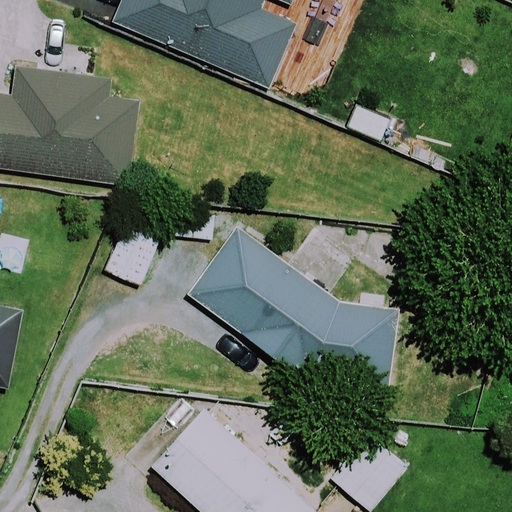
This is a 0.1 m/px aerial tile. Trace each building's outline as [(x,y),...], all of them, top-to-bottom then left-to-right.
[(330,0),(124,0),(114,23),(270,90),(306,6),(324,14),(330,0)] [(0,166),(135,186),(147,106),(106,101),(108,84),(18,71),(14,101),(0,98),(0,166)] [(168,228),(133,213),(108,272),(143,287),(168,228)] [(346,303),(241,227),(191,296),(313,384),(398,394),(408,310),(346,303)] [(0,386),(10,388),(24,311),(0,307),(0,386)] [(318,511),(205,411),(154,468),(203,511),(318,511)] [(374,511),(412,468),(370,433),(332,478),(372,511),(374,511)]
